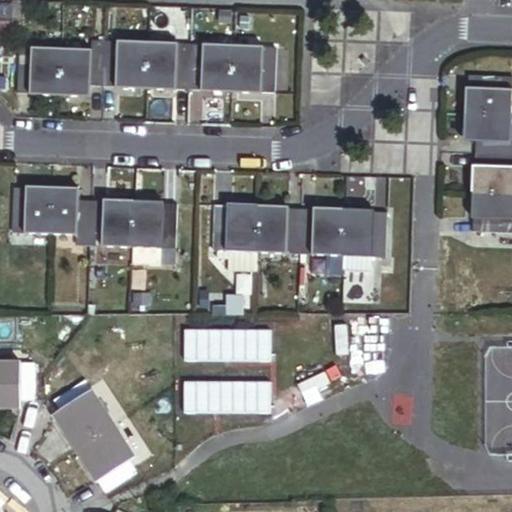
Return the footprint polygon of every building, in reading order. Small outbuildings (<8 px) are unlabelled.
[(250,29),(250,17),(240,16),(239,28),(250,29)] [(0,53),(14,54),(14,22),(0,22),(0,53)] [(105,89),(106,44),(92,43),(91,53),(63,52),(61,97),(92,99),(93,89),(105,89)] [(146,91),(148,46),(106,44),(105,89),(146,91)] [(189,93),(191,47),(148,46),(146,91),(189,93)] [(231,94),(233,49),(191,47),(189,93),(231,94)] [(277,96),(279,51),(233,49),(231,94),(277,96)] [(61,97),(63,52),(21,51),(19,96),(61,97)] [(511,117),(511,79),(470,78),(469,116),(511,117)] [(511,117),(469,116),(468,142),(477,142),(477,156),(511,157),(511,117)] [(511,157),(477,156),(475,195),(511,196),(511,157)] [(52,236),(54,192),(16,190),(14,234),(52,236)] [(92,246),(94,203),(81,202),(81,193),(54,192),(52,236),(79,237),(78,246),(92,246)] [(511,235),(511,196),(475,195),(474,234),(511,235)] [(134,248),(136,204),(94,203),(92,246),(134,248)] [(178,250),(180,206),(136,204),(134,248),(163,249),(178,250)] [(258,252),(260,209),(218,207),(216,251),(220,252),(220,265),(257,267),(258,252)] [(301,254),(303,211),(260,209),(258,252),(301,254)] [(343,269),(345,212),(303,211),(301,254),(329,255),(328,274),(342,275),(343,269)] [(388,258),(390,214),(345,212),(343,269),(370,270),(371,257),(388,258)] [(162,267),(163,249),(134,248),(134,265),(162,267)] [(36,403),(36,390),(36,368),(0,367),(0,409),(22,410),(22,403),(36,403)] [(114,427),(85,383),(55,403),(62,414),(56,418),(78,450),(114,427)] [(45,403),(45,390),(36,390),(36,403),(45,403)] [(135,461),(114,427),(78,450),(107,495),(137,475),(130,465),(135,461)]
